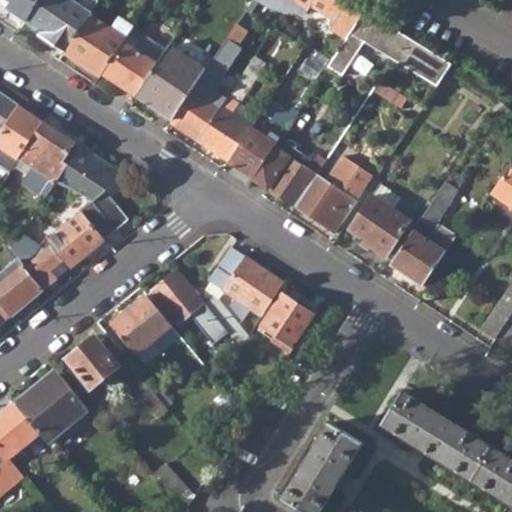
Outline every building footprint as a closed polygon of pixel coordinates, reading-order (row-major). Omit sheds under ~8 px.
[(20,18),(25,21),(39,0),(7,0),(11,2),(7,8),(11,11),(10,16),(16,21),(20,18)] [(23,25),(65,53),(90,15),(91,13),(70,0),(39,0),(25,21),(23,25)] [(363,15),(338,0),(293,0),(291,5),(307,15),(311,8),(351,33),(363,15)] [(351,33),(328,67),(343,77),(365,44),(437,88),(452,66),(365,12),(363,15),(351,33)] [(115,32),(90,15),(65,53),(100,77),(103,73),(128,36),(134,27),(123,19),(115,32)] [(128,36),(103,73),(136,95),(156,64),(131,47),(135,41),(128,36)] [(206,71),(205,74),(217,82),(236,54),(223,46),(206,71)] [(136,95),(173,121),(194,90),(205,74),(206,71),(168,47),(156,64),(136,95)] [(250,66),(241,79),(252,88),(261,73),(250,66)] [(216,105),(194,90),(173,121),(171,125),(199,143),(221,109),(241,79),(235,73),(218,95),(220,101),(216,105)] [(377,95),(403,111),(409,101),(383,84),(377,95)] [(0,96),(0,132),(17,108),(0,96)] [(232,102),(225,111),(252,129),(258,119),(232,102)] [(0,172),(7,177),(42,125),(17,108),(0,132),(0,172)] [(225,111),(221,109),(199,143),(229,163),(252,129),(225,111)] [(7,177),(44,202),(55,185),(79,150),(42,125),(7,177)] [(229,163),(254,180),(274,148),(280,140),(271,134),(268,140),(252,129),(229,163)] [(308,157),(289,145),(282,154),(274,148),(254,180),(296,208),(317,177),(302,166),(308,157)] [(91,204),(115,233),(128,221),(105,193),(123,179),(79,150),(55,185),(91,204)] [(296,208),(336,234),(374,177),(343,157),(326,183),(317,177),(296,208)] [(511,167),(493,196),(511,209),(511,167)] [(447,184),(421,223),(433,231),(459,192),(447,184)] [(371,247),(387,259),(411,223),(374,197),(351,232),(367,242),(364,247),(369,250),(371,247)] [(53,248),(71,269),(115,233),(91,204),(77,216),(79,217),(48,242),(53,248)] [(421,223),(417,229),(433,241),(437,234),(433,231),(421,223)] [(439,235),(437,234),(433,241),(417,229),(392,266),(424,288),(459,237),(444,227),(439,235)] [(24,269),(39,248),(21,236),(10,252),(19,263),(24,269)] [(39,248),(24,269),(43,292),(52,284),(57,280),(50,271),(59,264),(49,251),(53,248),(48,242),(45,238),(39,248)] [(231,306),(243,322),(250,310),(261,317),(282,284),(230,249),(208,282),(222,291),(219,296),(226,301),(230,296),(235,301),(231,306)] [(24,269),(19,263),(0,279),(0,308),(9,320),(43,292),(24,269)] [(223,349),(233,341),(231,340),(205,307),(177,274),(152,294),(178,325),(190,314),(198,307),(203,312),(198,319),(223,349)] [(511,286),(482,331),(496,340),(511,316),(511,286)] [(282,349),(291,354),(293,350),(314,316),(281,294),(260,327),(274,336),(269,343),(280,351),(282,349)] [(112,326),(137,357),(172,328),(147,297),(112,326)] [(205,307),(231,340),(241,331),(215,299),(205,307)] [(196,321),(198,319),(203,312),(198,307),(190,314),(196,321)] [(0,327),(9,320),(0,308),(0,327)] [(498,340),(511,349),(511,320),(498,340)] [(247,338),(241,331),(231,340),(233,341),(239,349),(247,338)] [(69,361),(92,389),(120,367),(97,338),(69,361)] [(40,436),(49,446),(89,413),(60,376),(36,394),(33,390),(15,405),(40,436)] [(132,389),(158,421),(169,412),(143,380),(132,389)] [(511,460),(402,393),(381,426),(511,507),(511,460)] [(0,417),(0,449),(10,461),(40,436),(15,405),(0,417)] [(319,511),(362,443),(328,422),(282,499),(303,511),(319,511)] [(0,497),(24,478),(10,461),(0,449),(0,497)] [(162,484),(185,511),(193,499),(173,474),(162,484)]
